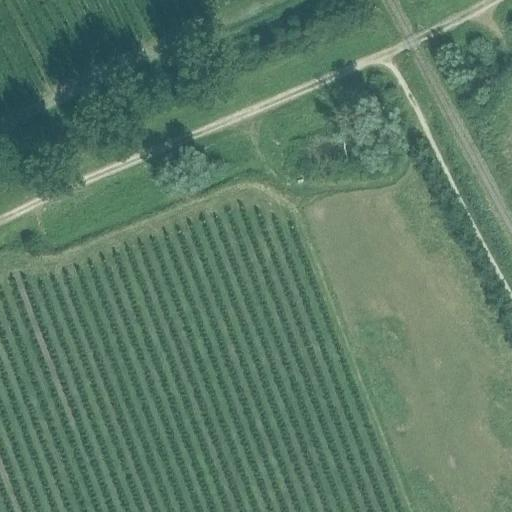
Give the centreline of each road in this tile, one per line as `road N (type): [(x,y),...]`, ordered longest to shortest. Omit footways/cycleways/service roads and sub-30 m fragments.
road 1 (track): [(0,225),(381,59)]
road 2 (track): [(381,59),(494,0)]
